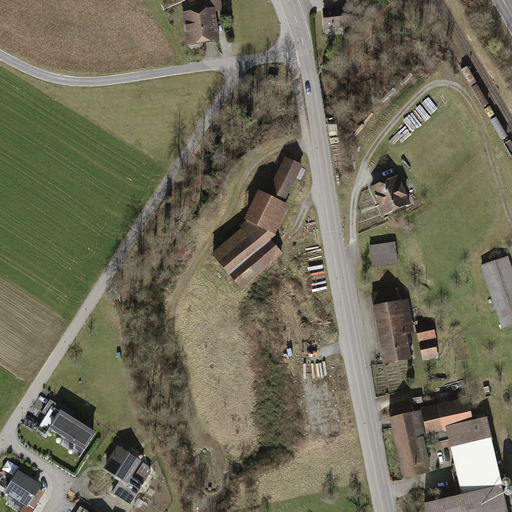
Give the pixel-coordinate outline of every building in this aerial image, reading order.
[(205,0),(207,9),(182,13),(186,46),(219,42),(215,12),(223,11),(221,0),(205,0)] [(343,8),(321,10),(324,32),(346,30),(343,8)] [(284,155),(267,195),(288,204),(305,164),(284,155)] [(395,176),(370,187),(382,215),(408,203),(395,176)] [(259,192),(246,222),(276,235),(288,204),(267,195),(259,192)] [(246,222),(210,254),(241,290),(280,255),(268,243),(276,235),(246,222)] [(392,243),(369,247),(373,268),(396,264),(392,243)] [(511,325),(511,262),(510,256),(481,265),(501,329),(511,325)] [(397,290),(373,294),(385,361),(411,357),(407,334),(414,332),(414,325),(408,300),(399,302),(397,290)] [(430,321),(414,325),(424,362),(440,358),(430,321)] [(334,348),(296,354),(309,433),(347,427),(334,348)] [(467,398),(420,410),(426,437),(447,431),(446,427),(473,421),(467,398)] [(411,403),(387,409),(403,477),(431,471),(423,437),(426,437),(420,410),(413,412),(411,403)] [(57,410),(48,426),(84,447),(93,431),(57,410)] [(446,427),(447,431),(461,493),(502,484),(486,418),(473,421),(446,427)] [(117,444),(103,468),(127,482),(141,458),(117,444)] [(15,470),(2,491),(26,506),(39,485),(15,470)] [(461,493),(424,503),(426,511),(505,511),(500,485),(461,493)]
